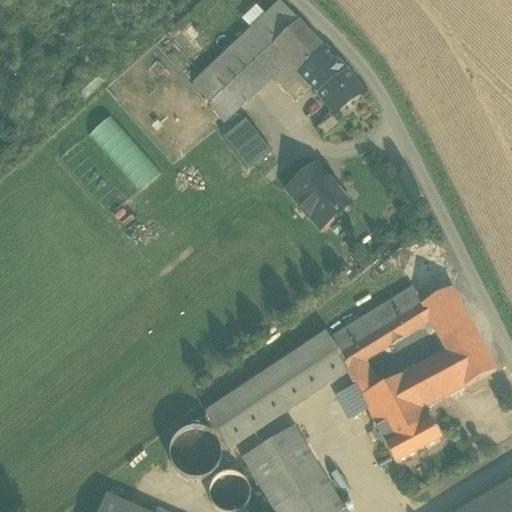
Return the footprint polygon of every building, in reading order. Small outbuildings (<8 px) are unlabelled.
[(279,4),(193,85),(224,125),(288,64),(272,46),(298,23),(279,4)] [(249,25),(261,13),(254,6),(242,18),(249,25)] [(346,72),(298,23),(272,46),(288,64),(310,86),(334,116),(363,95),(346,72)] [(139,190),(159,172),(109,117),(89,134),(139,190)] [(271,154),(245,122),(221,140),(247,173),(271,154)] [(316,164),(283,192),(319,234),(352,206),(316,164)] [(325,334),(204,414),(229,453),(346,375),(359,397),(378,387),(366,363),(428,326),(443,353),(412,369),(425,412),(495,371),(452,290),(422,306),(412,288),(329,340),(325,334)] [(378,387),(359,397),(394,466),(440,443),(425,412),(412,369),(378,387)] [(342,511),(292,430),(241,462),(272,511),(342,511)] [(248,479),(211,472),(205,504),(242,511),(248,479)] [(511,511),(511,482),(462,511),(511,511)] [(140,511),(106,497),(99,511),(140,511)]
